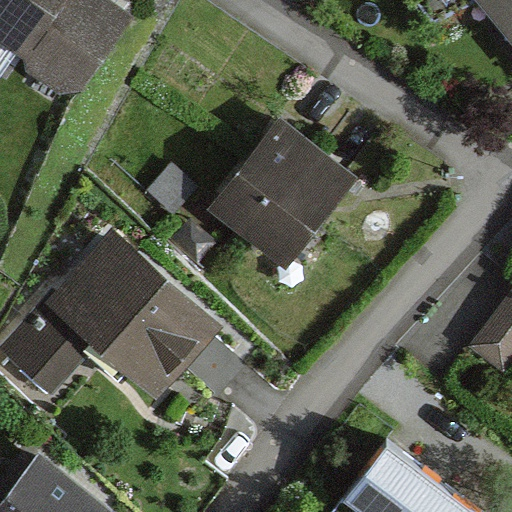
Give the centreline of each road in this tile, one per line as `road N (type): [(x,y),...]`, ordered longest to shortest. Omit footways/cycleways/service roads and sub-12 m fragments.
road 1 (residential): [(503,176),(238,511)]
road 2 (residential): [(265,0),(503,176)]
